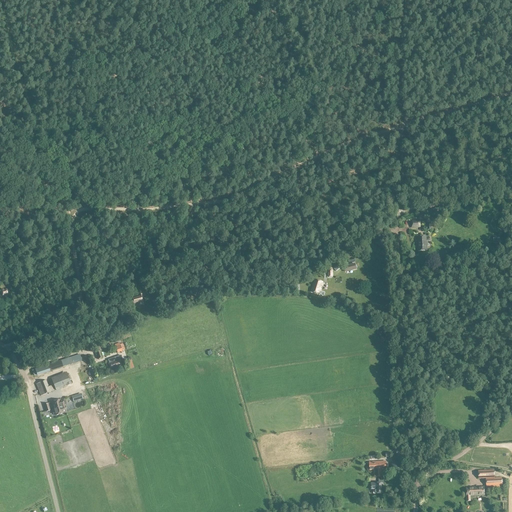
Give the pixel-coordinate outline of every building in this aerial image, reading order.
[(419,251),(427,251),(426,237),(418,237),(419,251)] [(320,294),(323,283),(315,280),(311,292),(320,294)] [(138,293),(139,296),(132,298),(134,304),(143,301),(142,298),(143,298),(141,293),(138,293)] [(34,378),(73,364),(72,363),(74,362),(73,360),(77,359),(76,354),(70,356),(70,357),(60,361),(31,371),(34,378)] [(110,369),(111,369),(112,372),(115,371),(115,370),(119,368),(119,369),(123,368),(122,366),(124,365),(123,359),(120,360),(119,357),(115,359),(116,359),(114,360),(109,362),(110,364),(109,364),(110,369)] [(66,372),(51,379),(56,391),(71,385),(66,372)] [(46,380),(36,384),(41,396),(53,391),(52,387),(49,388),(46,380)] [(51,402),(53,409),(52,410),(53,414),(55,414),(56,416),(64,413),(62,407),(65,406),(64,405),(66,405),(67,404),(66,400),(65,400),(63,400),(60,400),(51,402)] [(374,478),(385,477),(384,471),(387,470),(386,462),(369,463),(370,471),(373,471),(374,478)] [(486,479),(486,487),(503,486),(502,478),(486,479)] [(375,494),(383,494),(383,489),(385,489),(385,485),(384,485),(384,484),(375,484),(372,484),(371,490),(375,490),(375,494)] [(466,488),(467,496),(467,501),(470,501),(470,496),(484,495),(484,487),(466,488)]
